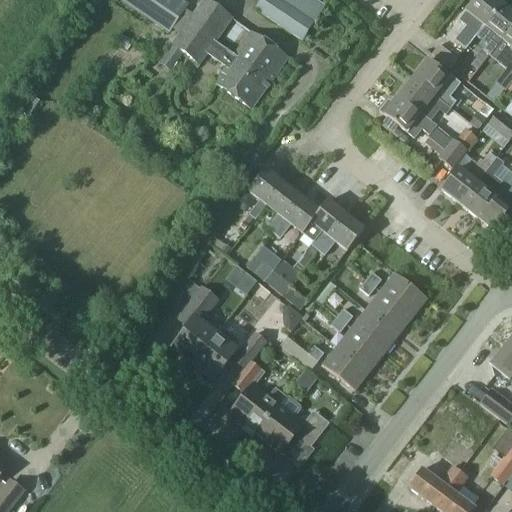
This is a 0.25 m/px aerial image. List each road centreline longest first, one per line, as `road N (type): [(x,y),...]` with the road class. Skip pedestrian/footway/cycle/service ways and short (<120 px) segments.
road 1 (residential): [(418,0),(335,113),(333,133),(342,154),(406,204),(427,234),(504,292)]
road 2 (secondary): [(272,511),(0,302)]
road 3 (residential): [(504,292),(330,511)]
